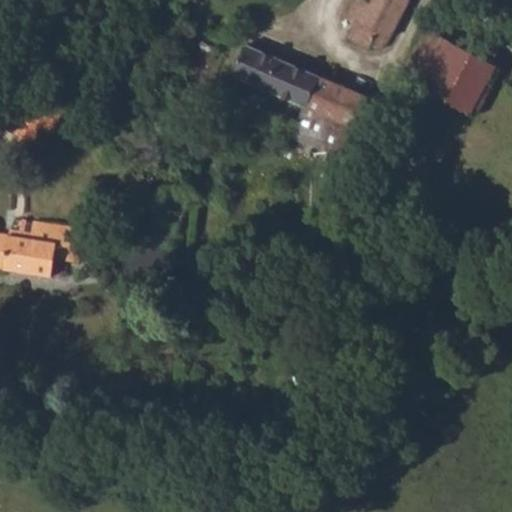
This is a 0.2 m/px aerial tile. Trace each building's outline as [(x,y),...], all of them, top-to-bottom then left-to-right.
[(355,21),(346,38),(369,50),(371,47),(373,48),(379,50),(384,50),(386,48),(389,45),(410,0),(409,0),(372,0),(371,4),(364,0),(353,0),(345,16),(355,21)] [(473,115),(497,65),(429,27),(404,73),(402,77),(473,115)] [(307,107),(294,139),(339,159),(339,163),(353,168),(353,157),(361,126),(371,97),(247,44),(233,75),(307,107)] [(1,90),(0,92),(0,128),(19,138),(33,104),(1,90)] [(33,104),(19,138),(15,147),(29,153),(40,127),(53,132),(60,115),(33,104)] [(73,235),(75,226),(36,220),(32,240),(0,234),(0,268),(53,277),(56,260),(79,264),(83,246),(72,245),(73,235)] [(85,237),(73,235),(72,245),(83,246),(85,237)] [(165,326),(152,324),(149,345),(161,347),(165,326)]
